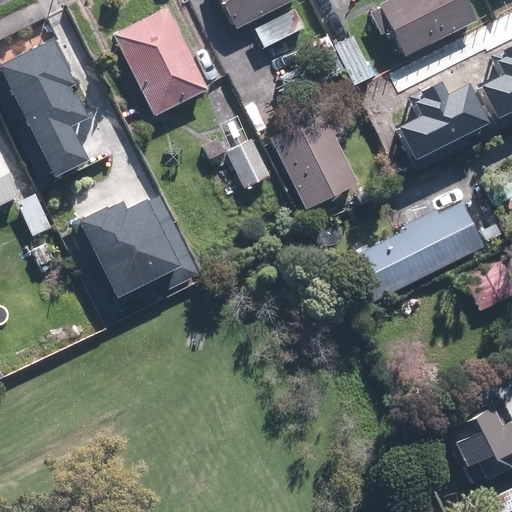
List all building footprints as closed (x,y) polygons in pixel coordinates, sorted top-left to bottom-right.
[(218,0),(232,27),(290,0),(218,0)] [(386,0),(377,5),(379,9),(369,14),(381,37),(391,32),(404,58),(474,22),(462,0),(386,0)] [(164,9),(111,36),(152,117),(205,91),(164,9)] [(293,9),(253,31),(263,50),(303,29),(293,9)] [(332,47),(325,35),(270,63),(290,101),(345,73),(332,47)] [(56,36),(0,61),(0,103),(40,188),(90,164),(75,131),(90,124),(69,79),(75,76),(56,36)] [(349,37),(332,47),(345,73),(353,88),(370,79),(349,37)] [(511,47),(466,70),(490,116),(511,104),(511,47)] [(403,74),(363,93),(381,131),(422,112),(403,74)] [(321,114),(268,139),(301,206),(353,181),(321,114)] [(249,140),(224,152),(242,188),(267,175),(249,140)] [(0,203),(18,194),(0,158),(0,203)] [(66,223),(111,312),(159,288),(163,296),(202,277),(157,189),(102,217),(97,207),(66,223)] [(50,227),(31,193),(14,203),(32,237),(50,227)] [(436,215),(433,210),(403,225),(405,229),(348,257),(370,302),(480,249),(459,204),(436,215)] [(511,284),(501,260),(460,278),(476,311),(511,294),(511,284)] [(511,419),(500,426),(489,402),(438,427),(458,467),(471,461),(480,480),(511,464),(511,419)] [(511,511),(511,487),(485,502),(490,511),(511,511)]
